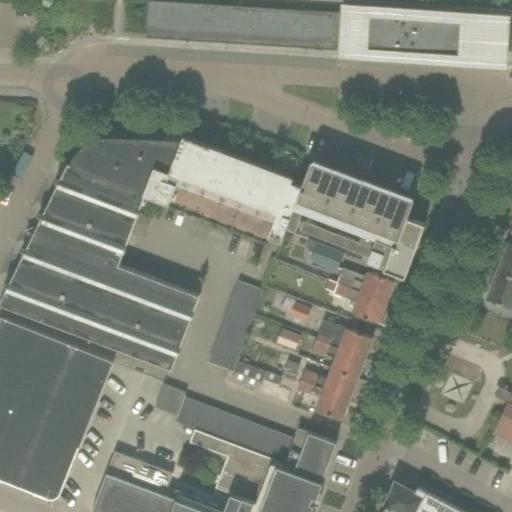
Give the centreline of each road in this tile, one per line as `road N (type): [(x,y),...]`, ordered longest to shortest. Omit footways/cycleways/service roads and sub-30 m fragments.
road 1 (residential): [(379,446),(471,189),(467,155)]
road 2 (residential): [(489,103),(460,84),(242,72)]
road 3 (residential): [(467,155),(427,156),(295,110),(257,91),(242,72)]
road 4 (residential): [(242,72),(116,68),(66,83)]
road 5 (residential): [(0,232),(66,83)]
road 6 (residential): [(511,509),(379,446)]
